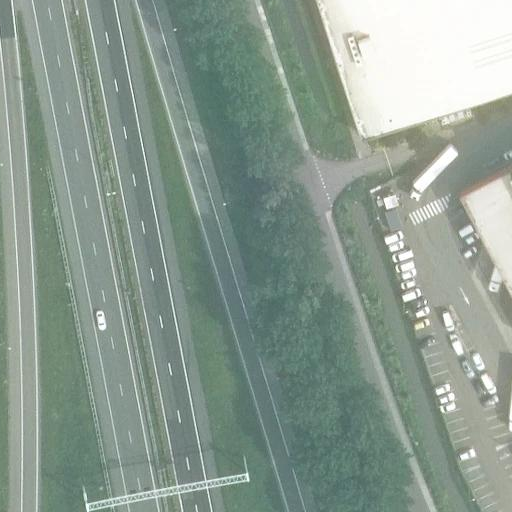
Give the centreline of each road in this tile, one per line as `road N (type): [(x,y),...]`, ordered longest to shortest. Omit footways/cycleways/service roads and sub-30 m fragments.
road 1 (unclassified): [(244,0),(421,511)]
road 2 (motorway): [(295,511),(141,0)]
road 3 (motorway): [(200,511),(104,0)]
road 4 (motorway): [(53,0),(147,511)]
road 5 (motorway): [(0,2),(13,158),(22,511)]
road 6 (unclassified): [(511,133),(438,172),(427,190),(424,228),(511,394)]
road 7 (unknown): [(511,496),(429,291),(441,261)]
road 8 (unknown): [(305,182),(470,131)]
